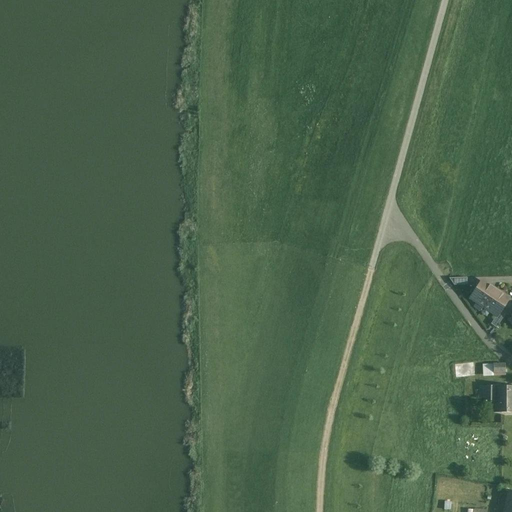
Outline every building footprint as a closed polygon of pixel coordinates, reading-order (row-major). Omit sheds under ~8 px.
[(484,282),(480,283),(470,298),(483,307),(495,290),(484,282)] [(495,290),(483,307),(496,316),(497,316),(501,309),(507,301),(506,297),(495,290)] [(501,309),(497,316),(496,316),(491,324),(496,328),(506,313),(501,309)] [(505,363),(493,364),(493,373),(505,372),(505,363)] [(493,364),(482,364),(483,376),(493,376),(493,373),(493,364)] [(511,385),(495,386),(495,402),(495,403),(493,403),(493,413),(511,412),(511,385)] [(495,386),(485,386),(485,397),(485,402),(495,402),(495,386)] [(511,511),(511,490),(508,490),(503,511),(511,511)]
